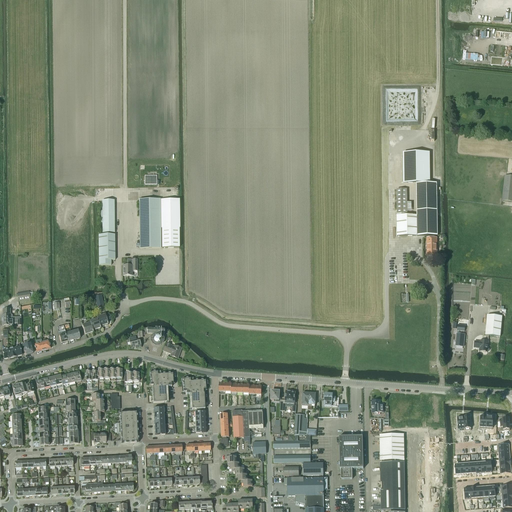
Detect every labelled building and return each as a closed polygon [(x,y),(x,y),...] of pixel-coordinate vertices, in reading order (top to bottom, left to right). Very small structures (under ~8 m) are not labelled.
[(429,153),(403,154),(404,183),(429,183),(429,153)] [(503,194),(502,200),(511,201),(511,175),(506,175),(503,194)] [(156,176),(144,176),(144,185),(156,185),(156,181),(156,176)] [(407,190),(397,190),(397,214),(407,214),(407,202),(407,190)] [(417,216),(397,217),(397,237),(437,236),(437,196),(416,196),(417,216)] [(159,200),(139,200),(139,249),(160,248),(159,200)] [(178,200),(161,200),(162,248),(179,248),(178,200)] [(102,212),(101,212),(101,224),(102,224),(102,234),(114,234),(114,217),(114,201),(101,201),(102,212)] [(114,235),(98,236),(99,266),(111,266),(111,261),(115,261),(114,235)] [(437,238),(426,239),(426,244),(427,257),(437,257),(437,238)] [(127,266),(122,266),(122,276),(132,276),(132,271),(137,271),(137,260),(127,260),(127,264),(127,266)] [(29,294),(17,296),(17,297),(18,302),(19,302),(30,300),(30,299),(29,294)] [(101,295),(95,297),(97,307),(103,306),(102,298),(101,295)] [(1,317),(1,319),(1,320),(1,321),(15,321),(15,322),(21,321),(20,318),(12,318),(12,315),(10,315),(10,309),(2,309),(3,315),(1,316),(1,317)] [(105,315),(97,318),(100,328),(100,327),(108,324),(107,323),(111,322),(109,314),(105,315)] [(487,316),(485,336),(485,340),(488,341),(489,336),(500,337),(502,317),(487,316)] [(97,319),(89,322),(93,333),(93,332),(92,331),(100,328),(97,318),(96,318),(97,319)] [(90,324),(82,326),(85,335),(93,333),(89,322),(90,324)] [(68,325),(63,327),(67,342),(73,341),(71,333),(70,333),(68,325)] [(456,334),(455,346),(463,347),(464,335),(459,335),(459,332),(464,332),(465,326),(457,326),(457,331),(457,334),(456,334)] [(63,327),(58,328),(60,336),(59,336),(61,344),(67,342),(63,327)] [(146,334),(152,334),(160,334),(160,335),(164,335),(164,331),(164,329),(159,329),(159,327),(155,327),(155,329),(147,329),(146,334)] [(77,331),(71,333),(73,341),(80,339),(77,331)] [(135,337),(129,339),(130,342),(129,342),(131,348),(135,347),(135,349),(141,348),(139,340),(136,341),(135,337)] [(36,345),(34,345),(36,352),(43,351),(41,343),(40,339),(36,340),(37,342),(36,342),(36,345)] [(474,342),(474,348),(479,349),(479,352),(484,352),(484,353),(485,353),(485,352),(487,353),(487,352),(488,352),(489,351),(489,350),(489,349),(488,348),(488,342),(488,341),(485,340),(485,341),(480,341),(480,342),(474,342)] [(29,341),(22,343),(22,346),(23,348),(22,348),(24,352),(25,352),(26,355),(33,353),(29,341)] [(48,341),(41,343),(43,351),(50,349),(48,341)] [(165,344),(163,352),(170,354),(170,356),(177,359),(181,349),(174,346),(173,347),(165,344)] [(150,373),(149,373),(149,377),(150,377),(150,383),(150,385),(153,385),(153,388),(152,388),(153,404),(166,403),(165,387),(168,387),(168,388),(169,388),(170,387),(171,387),(171,385),(171,384),(174,384),(173,378),(175,378),(174,374),(173,374),(173,373),(168,374),(160,374),(160,372),(150,372),(150,373)] [(78,373),(72,374),(74,383),(81,382),(78,373)] [(127,376),(124,376),(124,383),(127,383),(132,383),(132,373),(127,373),(127,376)] [(72,374),(66,376),(68,385),(74,383),(72,374)] [(60,376),(54,377),(56,386),(62,385),(60,377),(60,376)] [(66,376),(60,377),(62,385),(62,386),(68,385),(66,376)] [(54,377),(48,379),(50,388),(56,386),(54,377)] [(183,380),(181,380),(181,383),(183,383),(183,387),(183,392),(186,392),(186,395),(187,395),(189,395),(191,395),(192,410),(204,409),(204,394),(203,394),(203,391),(206,391),(206,385),(207,385),(207,381),(206,381),(206,380),(193,381),(193,378),(187,379),(182,379),(183,380)] [(48,379),(42,380),(44,389),(50,388),(48,379)] [(42,380),(36,382),(38,391),(44,389),(42,380)] [(25,384),(27,394),(27,395),(34,393),(31,383),(28,384),(28,385),(25,386),(25,384)] [(16,386),(12,387),(15,396),(17,395),(17,396),(21,396),(18,384),(15,385),(16,386)] [(21,384),(18,384),(21,396),(22,396),(25,394),(25,393),(27,393),(27,394),(25,384),(21,385),(21,384)] [(8,387),(1,389),(3,397),(10,395),(8,387)] [(271,393),(271,401),(274,401),(274,400),(279,400),(279,392),(274,391),(274,393),(271,393)] [(280,401),(280,412),(285,412),(285,407),(285,406),(292,407),(292,406),(294,406),(294,404),(295,394),(292,393),(291,392),(286,392),(285,401),(280,401)] [(308,407),(308,411),(310,411),(315,411),(315,406),(315,402),(316,402),(316,400),(315,399),(315,394),(314,393),(312,393),(312,394),(309,394),(308,407)] [(321,396),(321,399),(325,399),(324,407),(332,407),(338,408),(338,406),(339,398),(335,398),(335,399),(332,399),(332,396),(332,395),(325,395),(325,396),(321,396)] [(380,401),(372,401),(372,414),(380,414),(380,413),(383,413),(383,405),(380,405),(380,401)] [(423,404),(411,404),(411,413),(423,413),(423,404)] [(262,411),(248,412),(249,430),(263,429),(262,411)] [(120,424),(116,424),(117,434),(121,433),(121,441),(121,444),(128,443),(131,442),(131,443),(138,443),(136,412),(129,413),(127,413),(126,413),(120,413),(119,413),(120,424)] [(242,417),(233,417),(233,424),(234,439),(236,439),(250,438),(249,430),(248,412),(247,412),(245,412),(242,412),(242,417)] [(94,418),(93,418),(93,420),(94,421),(94,422),(97,421),(97,425),(101,424),(105,424),(105,421),(100,421),(100,413),(93,413),(94,418)] [(220,416),(219,416),(220,419),(221,425),(228,425),(228,415),(220,415),(220,416)] [(296,415),(294,437),(306,436),(306,435),(307,430),(307,424),(307,419),(301,419),(301,416),(296,415)] [(504,422),(501,422),(502,427),(504,427),(504,431),(511,431),(510,418),(503,419),(504,422)] [(221,434),(220,434),(221,437),(221,438),(221,440),(221,447),(228,447),(228,446),(230,446),(230,444),(228,444),(227,440),(226,438),(229,437),(228,425),(221,425),(221,434)] [(93,433),(91,433),(91,441),(93,441),(93,443),(99,443),(99,434),(93,434),(93,433)] [(403,435),(379,436),(380,461),(404,460),(403,435)] [(362,437),(339,438),(340,470),(341,470),(341,480),(352,479),(352,469),(363,469),(362,437)] [(266,443),(253,443),(253,455),(266,454),(266,443)] [(509,445),(498,446),(498,453),(509,452),(509,445)] [(509,452),(498,453),(499,460),(510,460),(509,452)] [(83,459),(79,459),(80,467),(89,467),(89,465),(89,458),(83,459)] [(510,460),(499,460),(499,468),(510,467),(510,460)] [(404,463),(380,463),(380,483),(382,483),(382,491),(380,491),(381,511),(405,510),(404,463)] [(323,464),(303,464),(303,477),(323,476),(323,464)] [(510,467),(499,468),(500,475),(511,474),(510,467)] [(299,468),(284,468),(284,477),(299,477),(299,468)] [(177,476),(173,476),(174,486),(175,486),(181,486),(181,479),(178,479),(177,476)] [(323,511),(323,478),(284,479),(284,485),(287,486),(287,497),(295,497),(295,503),(305,505),(305,511),(323,511)] [(84,487),(81,487),(82,491),(85,491),(85,493),(91,493),(90,484),(87,484),(87,487),(84,487)] [(511,489),(511,486),(501,487),(501,494),(511,493),(511,489)] [(511,493),(501,494),(502,501),(511,500),(511,493)] [(252,500),(244,501),(245,509),(253,509),(252,500)] [(511,500),(502,501),(503,509),(511,507),(511,500)] [(149,504),(149,510),(157,511),(158,507),(164,508),(164,502),(160,502),(154,502),(154,504),(149,504)] [(114,506),(112,507),(112,509),(116,509),(116,506),(118,506),(119,511),(127,511),(126,505),(121,505),(120,503),(114,504),(114,506)]
